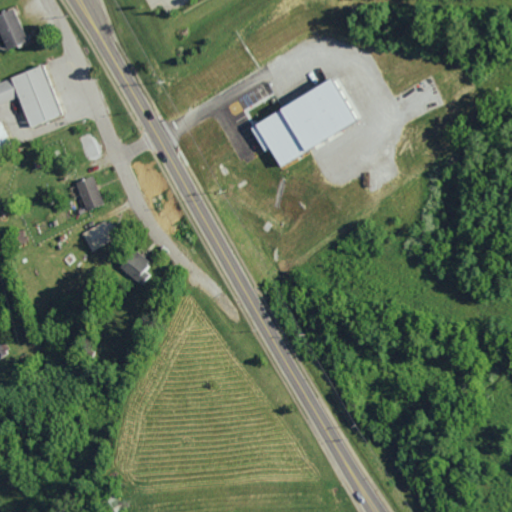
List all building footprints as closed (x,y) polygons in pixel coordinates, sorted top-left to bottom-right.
[(0,10),(0,44),(2,50),(24,40),(10,7),(0,10)] [(66,115),(45,65),(0,82),(0,104),(20,96),(33,127),(66,115)] [(0,174),(5,172),(0,162),(0,154),(16,146),(3,119),(0,120),(0,174)] [(100,206),(93,176),(75,180),(81,210),(100,206)] [(89,251),(117,238),(108,219),(80,232),(89,251)] [(151,275),(145,269),(150,262),(135,249),(119,268),(142,286),(151,275)]
